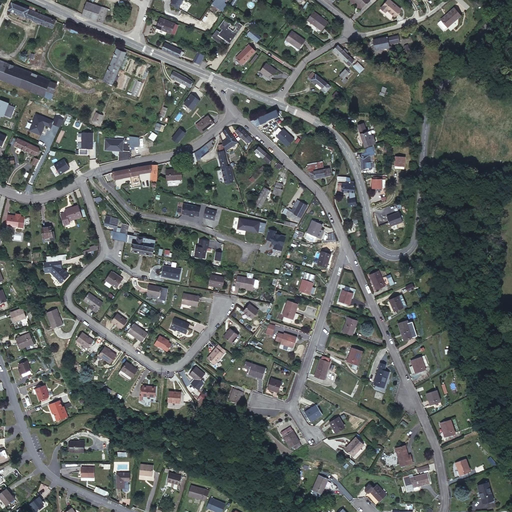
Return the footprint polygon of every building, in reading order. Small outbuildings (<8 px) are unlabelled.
[(399,8),(389,0),(385,0),(380,7),(385,12),(386,10),(393,16),(399,8)] [(104,22),(109,10),(101,7),(87,3),(83,15),(98,20),(104,22)] [(56,22),(43,16),(35,13),(26,10),(12,4),(10,11),(53,29),(56,22)] [(213,6),(209,12),(215,16),(219,10),(213,6)] [(445,27),(458,16),(451,8),(438,20),(445,27)] [(308,18),(311,21),(309,25),(319,32),(322,29),(328,21),(314,11),(308,18)] [(175,24),(161,18),(158,26),(171,32),(175,24)] [(222,21),(217,28),(221,31),(218,35),(231,42),(241,26),(235,23),(232,27),(234,29),(232,32),(227,28),(228,25),(222,21)] [(79,31),(65,25),(63,29),(74,33),(74,32),(78,33),(79,31)] [(304,40),(291,30),(285,39),(297,49),(304,40)] [(252,33),(250,37),(256,41),(259,37),(252,33)] [(397,33),(386,36),(388,42),(398,39),(397,33)] [(386,36),(386,35),(375,38),(377,46),(388,43),(388,42),(386,36)] [(389,46),(388,43),(377,46),(375,38),(372,39),(375,49),(389,46)] [(255,51),(249,44),(236,56),(243,63),(255,51)] [(164,45),(161,51),(177,57),(180,49),(175,47),(174,49),(164,45)] [(353,60),(345,53),(347,51),(343,48),(342,50),(337,45),(332,50),(349,65),(353,60)] [(126,54),(116,50),(103,81),(112,84),(126,54)] [(200,65),(204,56),(198,53),(193,62),(200,65)] [(15,84),(44,96),(46,92),(50,82),(33,74),(0,61),(0,60),(0,79),(14,86),(15,84)] [(359,74),(364,69),(357,62),(352,67),(359,74)] [(276,71),(266,63),(260,71),(270,79),(276,71)] [(349,71),(345,67),(339,75),(343,78),(346,73),(347,73),(349,71)] [(188,88),(191,82),(173,72),(170,77),(188,88)] [(331,85),(315,74),(311,79),(316,83),(321,87),(327,90),(331,85)] [(58,85),(50,82),(46,92),(54,95),(58,85)] [(339,91),(334,86),(330,92),(335,96),(339,91)] [(200,101),(192,95),(185,104),(193,111),(200,101)] [(0,115),(4,117),(4,115),(11,118),(15,107),(8,105),(9,103),(0,100),(0,115)] [(278,114),(277,112),(275,108),(253,120),(255,124),(278,114)] [(99,123),(103,114),(97,111),(93,120),(99,123)] [(29,130),(41,135),(45,125),(51,127),(53,121),(36,114),(29,130)] [(212,122),(208,116),(197,125),(202,130),(212,122)] [(373,134),(371,134),(371,131),(369,132),(368,132),(369,135),(368,135),(367,130),(366,130),(364,121),(358,123),(364,145),(375,142),(373,134)] [(281,129),(278,126),(275,131),(277,133),(276,135),(288,145),(294,138),(282,128),(281,129)] [(243,138),(247,134),(241,129),(240,130),(238,128),(235,131),(243,138)] [(185,134),(179,129),(173,137),(178,142),(185,134)] [(238,142),(228,129),(222,131),(228,138),(223,140),(226,150),(238,142)] [(92,149),(93,133),(82,132),(82,149),(92,149)] [(139,138),(129,137),(130,147),(139,146),(139,138)] [(22,147),(36,153),(39,148),(18,138),(18,139),(14,138),(12,142),(19,146),(18,148),(21,150),(22,147)] [(123,140),(105,139),(105,150),(123,151),(123,140)] [(278,163),(257,146),(254,149),(274,167),(278,163)] [(303,148),(300,146),(293,159),(297,161),(300,155),(302,156),(304,153),(302,152),(303,148)] [(227,168),(223,147),(219,148),(219,151),(217,152),(224,183),(232,182),(230,168),(227,168)] [(363,150),(364,153),(362,154),(362,156),(359,157),(361,167),(367,165),(371,165),(369,156),(372,155),(370,149),(363,150)] [(404,163),(404,154),(395,154),(395,163),(395,167),(404,167),(404,163)] [(194,163),(192,155),(185,157),(186,164),(194,163)] [(64,159),(54,165),(60,174),(70,168),(64,159)] [(307,164),(309,172),(324,169),(322,162),(307,164)] [(152,179),(155,163),(152,164),(149,165),(112,170),(113,178),(139,175),(138,174),(150,172),(148,179),(152,180),(152,179)] [(181,179),(180,168),(166,170),(167,180),(181,179)] [(324,169),(309,172),(311,178),(312,179),(331,175),(329,168),(324,169)] [(339,183),(339,185),(338,185),(338,190),(338,191),(349,192),(350,198),(348,198),(349,206),(357,205),(354,193),(355,189),(354,182),(346,181),(346,185),(345,185),(345,183),(339,183)] [(269,190),(264,187),(254,204),(260,207),(269,190)] [(299,222),(301,217),(308,206),(304,203),(301,202),(297,208),(294,207),(292,210),(289,208),(289,210),(285,208),(282,213),(291,218),(291,217),(299,222)] [(196,205),(184,203),(182,211),(183,213),(189,214),(189,215),(194,216),(196,205)] [(82,216),(78,206),(65,211),(66,213),(61,215),(65,226),(70,224),(69,220),(82,216)] [(217,211),(206,208),(204,217),(215,220),(217,211)] [(387,215),(390,225),(403,222),(400,212),(387,215)] [(113,226),(112,231),(120,232),(121,228),(116,227),(118,218),(105,215),(104,225),(113,226)] [(8,226),(25,228),(25,218),(9,216),(8,226)] [(260,220),(239,217),(238,226),(239,228),(258,231),(260,220)] [(317,235),(320,224),(311,221),(307,232),(317,235)] [(120,232),(127,233),(129,225),(126,225),(127,223),(122,223),(121,228),(120,232)] [(54,238),(52,229),(43,230),(45,240),(54,238)] [(277,250),(277,249),(281,250),(283,241),(283,240),(284,239),(285,236),(275,233),(275,230),(268,229),(266,239),(272,240),(272,243),(273,244),(272,248),(275,248),(275,249),(277,250)] [(150,254),(151,247),(153,239),(128,234),(127,233),(120,232),(112,231),(111,230),(110,234),(112,234),(112,237),(124,240),(124,241),(126,242),(131,244),(130,250),(150,254)] [(209,240),(199,239),(198,245),(196,245),(194,255),(204,257),(206,247),(207,247),(209,240)] [(98,250),(98,246),(84,251),(84,254),(98,250)] [(325,266),(329,252),(320,250),(317,264),(325,266)] [(58,266),(56,268),(55,266),(54,263),(43,265),(45,274),(51,274),(61,283),(69,276),(62,269),(58,266)] [(179,280),(181,269),(164,266),(162,277),(179,280)] [(387,276),(383,277),(380,270),(370,274),(376,288),(386,284),(390,283),(387,276)] [(123,280),(111,272),(105,281),(117,289),(123,280)] [(222,285),(224,276),(211,273),(209,283),(222,285)] [(235,285),(238,286),(245,287),(252,289),(252,286),(255,287),(256,286),(257,281),(256,280),(251,278),(252,274),(247,273),(246,277),(240,276),(237,275),(235,285)] [(303,273),(303,276),(299,290),(309,292),(311,282),(313,275),(303,273)] [(404,287),(407,293),(414,290),(412,284),(404,287)] [(162,288),(149,286),(148,294),(161,296),(161,300),(166,301),(169,289),(162,288)] [(353,292),(344,289),(340,300),(349,303),(353,292)] [(84,301),(91,306),(94,308),(93,311),(96,313),(103,304),(89,294),(84,301)] [(401,294),(389,299),(393,310),(406,305),(401,294)] [(200,297),(184,295),(182,304),(199,306),(200,297)] [(292,317),(294,307),(296,302),(288,300),(287,305),(284,314),(292,317)] [(258,309),(249,303),(244,310),(252,317),(258,309)] [(26,318),(22,308),(10,313),(14,323),(26,318)] [(64,326),(57,310),(47,315),(53,330),(64,326)] [(126,321),(117,315),(112,322),(121,328),(126,321)] [(184,332),(188,323),(174,317),(170,327),(175,329),(175,328),(184,332)] [(355,320),(347,318),(344,330),(352,333),(355,320)] [(403,339),(413,336),(407,321),(398,324),(403,339)] [(271,336),(275,326),(268,324),(265,334),(271,336)] [(147,334),(133,325),(128,333),(141,342),(147,334)] [(231,342),(239,333),(231,327),(224,335),(231,342)] [(34,340),(30,331),(16,337),(19,347),(34,340)] [(297,337),(284,332),(280,342),(294,347),(297,337)] [(93,342),(82,335),(77,342),(88,350),(93,342)] [(168,341),(159,335),(153,343),(158,346),(159,346),(166,350),(170,344),(167,342),(168,341)] [(213,363),(225,350),(217,344),(206,357),(213,363)] [(116,353),(104,345),(98,353),(110,362),(116,353)] [(356,363),(360,351),(353,348),(348,360),(356,363)] [(415,372),(424,368),(419,357),(409,361),(415,372)] [(137,367),(126,359),(119,370),(130,377),(137,367)] [(324,378),(330,361),(320,359),(314,375),(324,378)] [(30,373),(26,360),(19,363),(20,367),(18,367),(20,373),(21,372),(22,376),(30,373)] [(254,363),(251,362),(248,361),(246,365),(250,367),(248,371),(263,377),(266,367),(254,363)] [(205,373),(196,366),(190,373),(199,381),(205,373)] [(379,368),(375,383),(384,386),(388,371),(379,368)] [(277,389),(280,381),(271,378),(268,386),(277,389)] [(49,395),(45,385),(35,388),(39,399),(49,395)] [(148,386),(143,385),(142,395),(155,396),(156,387),(148,386)] [(240,403),(244,388),(237,385),(236,389),(232,388),(229,399),(240,403)] [(430,403),(439,400),(436,389),(426,392),(430,403)] [(179,402),(180,392),(168,391),(168,401),(179,402)] [(65,417),(61,400),(52,403),(56,419),(65,417)] [(321,412),(315,404),(304,412),(309,419),(321,412)] [(344,426),(337,418),(330,424),(336,432),(344,426)] [(446,435),(454,432),(449,419),(441,422),(446,435)] [(301,443),(291,430),(289,426),(280,433),(283,436),(290,447),(294,445),(295,448),(301,443)] [(363,444),(356,437),(345,447),(353,455),(363,444)] [(83,451),(84,442),(69,442),(68,450),(83,451)] [(407,456),(405,446),(396,448),(400,465),(412,462),(411,455),(407,456)] [(460,473),(468,471),(465,458),(456,461),(460,473)] [(152,464),(139,464),(140,476),(152,476),(152,464)] [(94,477),(94,467),(81,467),(80,477),(94,477)] [(130,471),(117,471),(117,486),(124,486),(124,479),(129,479),(130,471)] [(180,475),(169,471),(167,479),(178,483),(180,475)] [(412,487),(414,486),(429,482),(426,472),(411,477),(404,479),(407,491),(413,489),(412,487)] [(328,479),(320,475),(313,489),(321,493),(328,479)] [(370,490),(376,485),(372,480),(365,486),(368,491),(370,490)] [(484,500),(494,496),(486,480),(477,484),(484,500)] [(205,501),(209,491),(192,484),(187,493),(205,501)] [(386,496),(376,485),(370,490),(379,501),(386,496)] [(15,497),(6,488),(0,493),(0,497),(6,504),(15,497)] [(42,506),(37,497),(33,499),(34,501),(31,503),(35,511),(42,506)] [(215,501),(210,499),(207,507),(217,511),(221,511),(225,505),(217,501),(215,501)]
